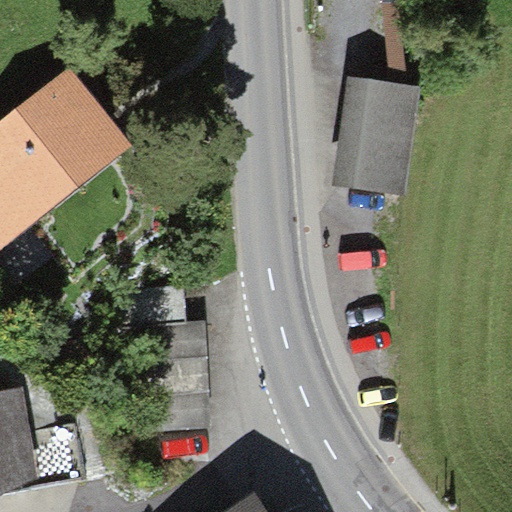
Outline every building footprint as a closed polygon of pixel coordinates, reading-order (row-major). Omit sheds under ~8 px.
[(46,87),(54,98),(0,140),(0,250),(0,251),(123,155),(95,121),(107,112),(72,67),(46,87)] [(353,88),(340,181),(400,190),(412,98),(353,88)] [(144,327),(147,327),(181,325),(179,290),(119,294),(121,329),(144,327)] [(203,359),(201,324),(181,325),(147,327),(148,361),(203,359)] [(148,361),(149,395),(204,394),(203,359),(148,361)] [(147,431),(206,428),(204,394),(149,395),(145,395),(147,431)] [(0,495),(84,481),(74,424),(20,434),(14,397),(0,399),(0,495)]
